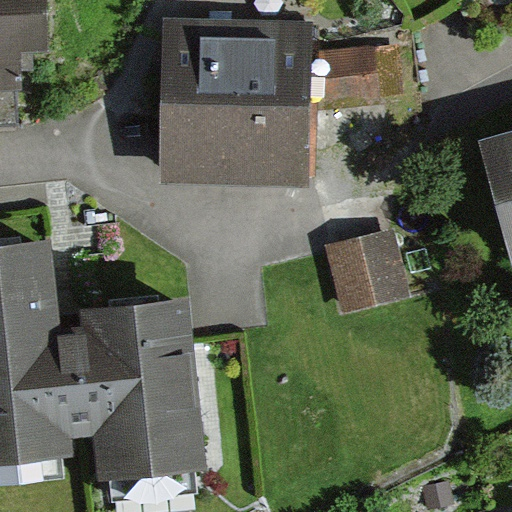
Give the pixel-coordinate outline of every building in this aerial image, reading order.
[(0,0),(0,127),(14,127),(12,64),(47,62),(44,0),(0,0)] [(161,198),(308,201),(311,115),(313,28),(221,29),(164,30),(161,198)] [(397,48),(322,57),(329,114),(404,104),(397,48)] [(511,116),(479,126),(510,245),(511,244),(511,116)] [(0,445),(71,439),(69,418),(98,416),(102,462),(205,453),(189,280),(85,289),(87,313),(61,315),(53,223),(0,227),(0,445)] [(394,234),(327,251),(344,318),(411,301),(394,234)]
